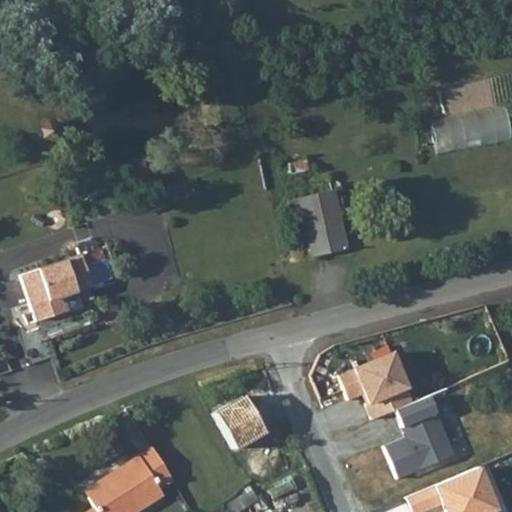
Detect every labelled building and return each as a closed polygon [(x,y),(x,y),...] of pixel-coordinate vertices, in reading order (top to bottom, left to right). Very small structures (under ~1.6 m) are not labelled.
[(511,108),(435,117),(438,150),(511,142),(511,108)] [(336,195),(293,206),(295,216),(306,213),(319,261),(351,253),(336,195)] [(98,254),(79,259),(89,290),(108,284),(98,254)] [(58,299),(89,290),(79,259),(20,278),(34,323),(63,314),(58,299)] [(338,379),(349,404),(364,397),(368,406),(366,407),(373,423),(395,413),(414,405),(392,356),(338,379)] [(385,450),(399,482),(455,458),(430,398),(414,405),(395,413),(403,430),(405,429),(409,439),(385,450)] [(153,446),(112,472),(116,479),(88,496),(94,507),(86,511),(134,511),(162,495),(158,489),(173,479),(153,446)] [(88,496),(116,479),(112,472),(84,490),(88,496)] [(241,511),(258,503),(252,494),(226,509),(227,511),(241,511)]
